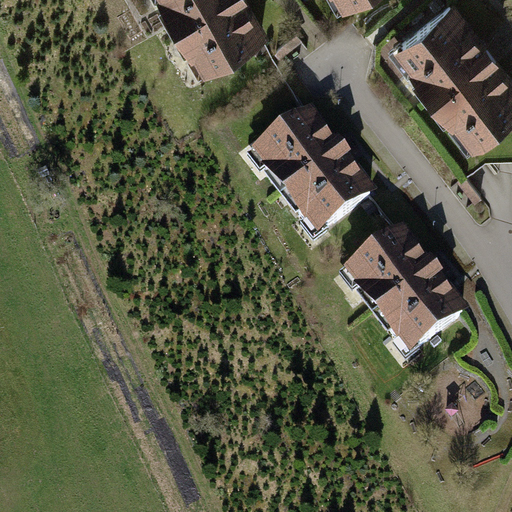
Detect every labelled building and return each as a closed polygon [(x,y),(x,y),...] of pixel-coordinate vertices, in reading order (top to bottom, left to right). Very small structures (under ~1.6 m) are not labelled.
[(242,0),(155,0),(197,74),(264,36),(242,0)] [(354,0),(331,0),(337,10),(354,0)] [(511,115),(511,82),(449,4),(389,51),(467,151),(511,115)] [(307,114),(246,162),(312,245),(372,198),(307,114)] [(466,316),(399,232),(339,280),(405,364),(466,316)]
